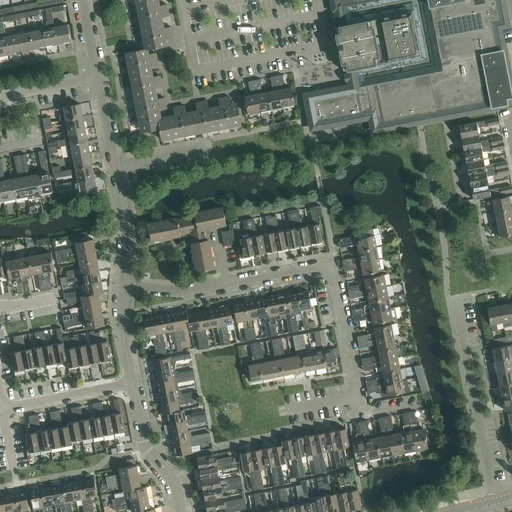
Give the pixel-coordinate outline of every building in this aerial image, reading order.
[(360,0),(334,0),(336,8),(340,7),(361,3),(360,0)] [(459,0),(430,6),(432,15),(501,2),(500,0),(459,0)] [(156,1),(136,5),(138,16),(141,27),(160,24),(159,18),(169,16),(168,10),(167,5),(157,7),(156,1)] [(501,2),(432,15),(436,37),(446,35),(498,26),(505,24),(501,2)] [(45,25),(42,26),(43,30),(46,45),(53,44),(53,46),(58,45),(55,27),(52,13),(51,8),(46,9),(48,20),(45,25)] [(343,25),(340,26),(348,69),(351,68),(420,55),(412,12),(343,25)] [(2,17),(0,17),(0,57),(10,55),(6,37),(3,22),(2,17)] [(160,24),(141,27),(143,39),(145,49),(145,50),(155,48),(165,46),(163,40),(174,38),(173,33),(172,27),(161,29),(160,24)] [(67,25),(55,27),(58,45),(63,44),(63,42),(70,41),(67,25)] [(446,35),(436,37),(442,66),(452,64),(451,62),(453,60),(502,51),(498,26),(446,35)] [(43,30),(30,32),(34,50),(39,49),(39,47),(46,45),(43,30)] [(30,32),(18,34),(21,50),(28,49),(29,51),(34,50),(30,32)] [(18,34),(6,37),(10,55),(15,54),(14,52),(21,50),(18,34)] [(145,49),(125,53),(127,65),(130,76),(150,72),(148,66),(158,64),(157,59),(156,53),(146,55),(145,50),(145,49)] [(367,85),(355,87),(361,117),(372,115),(375,129),(427,118),(506,103),(505,97),(511,96),(502,51),(453,60),(451,62),(452,64),(442,66),(443,70),(403,78),(375,83),(367,85)] [(150,72),(130,76),(132,87),(134,98),(154,94),(153,89),(163,87),(162,81),(161,76),(151,78),(150,72)] [(283,75),(277,76),(283,107),(295,105),(291,87),(285,88),(284,82),(285,82),(283,75)] [(275,91),(269,92),(272,109),(283,107),(277,76),(271,77),(272,84),(273,84),(275,91)] [(261,79),(255,81),(261,111),(272,109),(269,92),(263,93),(262,86),(261,79)] [(252,95),(246,96),(249,114),(261,111),(255,81),(249,82),(250,88),(252,95)] [(351,88),(344,89),(350,119),(361,117),(355,87),(351,88)] [(331,92),(308,96),(314,126),(338,122),(350,119),(344,89),(331,92)] [(154,94),(134,98),(136,109),(138,120),(141,132),(159,128),(161,128),(159,121),(158,116),(157,111),(166,109),(167,109),(166,103),(165,98),(155,100),(154,94)] [(221,109),(215,110),(219,129),(230,127),(242,125),(238,106),(232,107),(230,97),(224,98),(219,99),(221,109)] [(199,113),(193,114),(196,134),(208,132),(219,129),(215,110),(209,111),(207,101),(202,102),(197,103),(199,113)] [(65,114),(59,115),(60,121),(66,120),(83,116),(80,104),(64,107),(65,114)] [(176,118),(159,121),(161,128),(159,128),(162,141),(163,140),(185,136),(196,134),(193,114),(187,116),(185,105),(179,106),(174,107),(175,111),(176,118)] [(83,116),(66,120),(68,132),(85,128),(83,116)] [(499,118),(459,126),(462,138),(479,135),(477,128),(484,126),(485,127),(500,124),(499,118)] [(55,141),(47,143),(48,148),(56,147),(63,145),(71,144),(88,141),(85,128),(68,132),(64,133),(65,138),(64,140),(62,140),(55,141)] [(479,135),(462,138),(464,150),(504,143),(502,137),(487,140),(480,142),(479,135)] [(88,141),(71,144),(73,156),(90,153),(88,141)] [(504,143),(464,150),(467,162),(483,159),(482,152),(489,151),(489,152),(505,148),(504,143)] [(43,173),(36,175),(40,193),(52,191),(45,151),(38,152),(41,166),(42,166),(43,173)] [(90,153),(73,156),(76,168),(92,165),(90,153)] [(26,154),(20,155),(28,196),(40,193),(36,175),(29,176),(28,169),(29,169),(26,154)] [(19,178),(12,179),(16,198),(28,196),(20,155),(14,156),(17,171),(18,171),(19,178)] [(2,159),(0,159),(0,182),(4,200),(16,198),(12,179),(5,181),(4,174),(2,159)] [(483,159),(467,162),(469,175),(508,167),(507,161),(492,164),(492,165),(485,166),(483,159)] [(61,171),(53,173),(54,178),(63,177),(73,175),(74,176),(75,182),(78,181),(94,178),(95,178),(92,165),(76,168),(61,171)] [(508,167),(469,175),(471,187),(488,184),(487,177),(494,175),(494,176),(509,173),(508,167)] [(78,181),(75,182),(78,195),(97,191),(95,178),(94,178),(78,181)] [(488,184),(471,187),(474,199),(511,191),(511,186),(497,189),(489,190),(488,184)] [(494,207),(491,207),(492,212),(511,209),(509,196),(493,200),(494,207)] [(314,225),(308,226),(311,243),(323,241),(319,224),(318,217),(323,216),(321,206),(310,208),(314,225)] [(177,218),(148,223),(152,241),(161,239),(161,241),(169,239),(168,238),(180,236),(180,237),(189,235),(190,244),(191,244),(193,255),(192,255),(194,263),(195,263),(197,271),(214,268),(210,243),(209,240),(208,240),(206,229),(210,228),(210,229),(218,228),(218,226),(226,225),(223,207),(194,213),(195,216),(177,220),(177,218)] [(511,208),(511,209),(492,212),(493,218),(496,217),(498,224),(511,221),(511,208)] [(299,210),(293,211),(300,246),(311,243),(308,226),(307,224),(305,225),(303,223),(302,220),(301,219),(300,219),(299,210)] [(291,229),(285,230),(289,248),(300,246),(293,211),(288,212),(288,214),(290,222),(291,229)] [(269,233),(263,235),(266,252),(277,250),(271,217),(271,215),(266,216),(265,216),(266,218),(267,226),(269,233)] [(272,217),(271,217),(277,250),(289,248),(285,230),(279,231),(278,224),(277,216),(272,217)] [(254,219),(248,220),(255,254),(266,252),(263,235),(257,236),(256,229),(254,219)] [(240,239),(236,240),(236,244),(237,248),(240,250),(241,258),(242,259),(251,257),(251,256),(251,255),(255,254),(248,220),(243,221),(245,231),(245,233),(239,234),(240,239)] [(499,231),(496,231),(497,237),(511,233),(511,221),(498,224),(499,231)] [(341,242),(339,242),(339,243),(340,248),(351,246),(357,245),(359,251),(376,247),(374,235),(373,229),(357,232),(358,236),(340,239),(341,242)] [(234,230),(222,232),(223,240),(225,246),(235,244),(236,244),(236,240),(234,230)] [(62,250),(55,251),(56,257),(95,250),(93,239),(76,242),(77,248),(70,249),(70,248),(62,250)] [(353,258),(342,260),(343,266),(379,259),(376,247),(359,251),(360,257),(353,259),(353,258)] [(95,250),(56,257),(58,263),(64,262),(72,260),(72,259),(79,258),(80,264),(97,260),(95,250)] [(51,253),(40,255),(47,290),(53,289),(50,277),(49,277),(48,271),(55,270),(51,253)] [(40,255),(29,257),(32,274),(38,273),(39,279),(38,279),(41,291),(47,290),(40,255)] [(17,257),(6,259),(6,261),(9,278),(16,277),(17,283),(16,283),(18,296),(24,294),(17,259),(17,257)] [(17,259),(24,294),(30,293),(28,281),(27,281),(26,275),(32,274),(29,257),(17,259)] [(379,259),(343,266),(345,272),(355,270),(357,269),(357,268),(362,267),(363,275),(364,274),(381,271),(379,259)] [(74,270),(66,271),(67,277),(99,271),(97,260),(80,264),(81,269),(74,270)] [(99,271),(67,277),(68,283),(76,281),(76,280),(83,279),(84,285),(101,281),(99,271)] [(359,285),(348,287),(349,293),(384,286),(382,275),(365,278),(365,282),(360,283),(359,285)] [(70,292),(64,293),(65,299),(66,299),(71,298),(98,293),(103,292),(101,281),(84,285),(85,290),(78,292),(78,291),(70,292)] [(384,286),(349,293),(350,299),(362,297),(368,296),(369,301),(386,298),(384,286)] [(309,291),(298,293),(301,309),(302,313),(305,329),(310,328),(316,327),(315,321),(309,322),(307,311),(312,310),(312,307),(309,291)] [(71,298),(66,299),(68,305),(76,303),(75,303),(82,301),(83,307),(100,304),(98,293),(71,298)] [(298,293),(287,295),(293,325),(294,331),(299,330),(298,324),(296,314),(302,313),(301,309),(298,293)] [(277,297),(276,297),(280,314),(280,317),(282,317),(285,318),(286,318),(288,326),(289,332),(294,331),(293,325),(287,295),(283,296),(283,295),(282,294),(278,295),(277,296),(277,297)] [(269,299),(266,300),(272,329),(273,336),(278,335),(277,328),(275,318),(280,317),(280,314),(276,297),(276,298),(276,297),(275,296),(270,297),(269,298),(269,299)] [(363,308),(352,310),(353,316),(388,309),(386,298),(369,301),(370,304),(364,305),(364,306),(363,308)] [(266,300),(255,302),(258,318),(264,317),(267,330),(272,329),(266,300)] [(507,305),(500,306),(503,322),(504,327),(511,326),(511,321),(511,320),(511,302),(511,300),(506,301),(507,305)] [(255,302),(245,304),(252,340),(257,339),(253,319),(258,318),(255,302)] [(77,313),(63,316),(64,322),(102,314),(100,304),(83,307),(84,312),(79,313),(78,314),(77,313)] [(234,306),(237,322),(243,321),(247,341),(252,340),(245,304),(234,306)] [(488,305),(487,305),(491,324),(492,330),(498,329),(496,323),(503,322),(500,306),(493,307),(493,304),(488,305)] [(222,308),(219,309),(226,345),(231,344),(230,339),(228,331),(234,330),(233,323),(230,306),(229,305),(222,306),(222,307),(222,308)] [(388,309),(353,316),(354,322),(367,319),(368,320),(373,320),(374,324),(391,320),(395,320),(397,317),(395,308),(388,309)] [(219,309),(208,311),(211,327),(217,326),(220,338),(221,346),(226,345),(219,309)] [(187,311),(176,313),(181,341),(186,340),(185,336),(184,328),(189,327),(187,315),(187,311)] [(208,311),(198,313),(205,349),(209,348),(208,339),(206,328),(211,327),(208,311)] [(176,313),(165,315),(168,331),(169,335),(175,336),(176,338),(176,342),(178,352),(183,351),(181,341),(176,313)] [(187,315),(189,327),(190,331),(196,330),(199,345),(200,350),(205,349),(198,313),(187,315)] [(102,314),(64,322),(64,324),(65,327),(80,325),(79,324),(86,323),(87,328),(105,325),(102,314)] [(165,315),(154,317),(160,348),(161,348),(162,354),(167,354),(165,347),(162,332),(168,331),(165,315)] [(154,317),(143,319),(147,335),(145,336),(146,340),(153,339),(157,356),(162,354),(161,348),(160,348),(154,317)] [(369,334),(357,337),(358,343),(394,336),(391,324),(374,327),(376,334),(369,335),(369,334)] [(59,343),(53,344),(57,364),(67,362),(65,349),(63,337),(61,327),(56,328),(59,343)] [(324,330),(319,331),(326,367),(331,366),(331,368),(336,367),(336,365),(337,365),(337,363),(338,363),(337,358),(336,358),(335,355),(334,349),(328,350),(324,330)] [(44,331),(39,332),(46,366),(57,364),(53,344),(47,345),(45,336),(44,331)] [(92,344),(86,345),(90,365),(101,363),(95,333),(94,331),(89,332),(90,334),(92,344)] [(316,347),(312,348),(316,369),(326,367),(319,331),(314,332),(317,346),(316,347)] [(37,347),(32,348),(36,368),(46,366),(39,332),(35,332),(36,338),(37,347)] [(100,332),(95,333),(101,363),(111,361),(108,341),(102,342),(100,332)] [(78,334),(73,335),(74,337),(79,367),(90,365),(86,345),(80,346),(79,336),(78,334)] [(303,334),(298,335),(305,371),(316,369),(312,348),(308,349),(306,348),(303,334)] [(23,335),(18,336),(25,370),(36,368),(32,348),(26,350),(23,335)] [(297,356),(291,357),(294,373),(295,373),(296,375),(301,374),(301,372),(305,371),(298,335),(293,336),(294,341),(297,356)] [(16,351),(10,353),(14,372),(25,370),(18,336),(13,337),(16,351)] [(394,336),(358,343),(360,348),(371,346),(373,346),(374,346),(376,346),(377,351),(379,350),(396,347),(394,336)] [(65,349),(67,362),(68,369),(79,367),(74,337),(69,338),(71,348),(65,349)] [(277,339),(284,375),(294,373),(291,357),(286,358),(283,343),(282,338),(277,339)] [(276,360),(270,361),(273,377),(284,375),(277,339),(272,340),(276,360)] [(261,342),(256,343),(263,380),(273,377),(270,361),(265,362),(262,347),(261,342)] [(249,374),(248,376),(249,379),(250,380),(251,380),(252,382),(263,380),(256,343),(251,344),(252,351),(254,364),(249,365),(250,374),(249,374)] [(511,345),(510,346),(493,349),(495,361),(511,358),(511,345)] [(373,357),(362,359),(363,365),(398,358),(396,347),(379,350),(380,356),(373,357)] [(184,354),(153,360),(155,371),(175,367),(176,361),(185,360),(192,358),(191,353),(184,354)] [(398,358),(363,365),(364,371),(376,368),(375,368),(382,367),(383,372),(400,369),(398,358)] [(511,358),(495,361),(498,373),(511,370),(511,358)] [(154,372),(153,373),(154,378),(155,378),(156,378),(157,382),(188,376),(195,375),(194,370),(187,371),(179,373),(176,371),(175,367),(155,371),(155,372),(154,372)] [(377,379),(366,381),(367,387),(402,380),(400,369),(383,372),(384,377),(378,378),(377,379)] [(511,370),(498,373),(500,386),(511,383),(511,370)] [(188,376),(157,382),(159,392),(179,389),(179,388),(178,383),(185,382),(196,380),(195,375),(188,376)] [(402,380),(367,387),(368,393),(379,391),(379,392),(381,393),(382,393),(383,396),(388,395),(405,392),(410,391),(407,379),(402,380)] [(511,383),(500,386),(502,398),(511,396),(511,383)] [(179,389),(159,392),(161,403),(192,397),(192,396),(199,395),(198,391),(191,392),(182,394),(179,389)] [(511,396),(502,398),(505,410),(511,408),(511,396)] [(192,397),(161,403),(163,414),(167,413),(180,411),(180,410),(179,405),(193,402),(192,397)] [(116,414),(110,415),(114,434),(125,432),(119,399),(114,400),(116,414)] [(102,402),(97,403),(104,436),(114,434),(110,415),(107,415),(106,409),(105,408),(103,409),(102,402)] [(95,418),(89,419),(93,438),(104,436),(97,403),(92,404),(95,418)] [(81,406),(76,407),(83,440),(93,438),(89,419),(84,420),(81,406)] [(74,422),(68,423),(68,426),(69,426),(72,442),(83,440),(76,407),(71,408),(74,422)] [(180,411),(167,413),(169,424),(194,419),(207,416),(206,413),(206,412),(185,416),(184,410),(184,409),(180,410),(180,411)] [(55,411),(62,447),(73,445),(72,442),(69,426),(68,426),(63,427),(61,415),(60,410),(55,411)] [(53,429),(47,430),(51,449),(62,447),(55,411),(50,412),(53,429)] [(415,411),(409,413),(415,448),(428,446),(424,429),(421,429),(419,422),(419,421),(416,417),(415,411)] [(405,432),(400,433),(404,450),(415,448),(409,413),(403,414),(405,424),(403,426),(405,432)] [(39,414),(34,415),(41,452),(51,449),(47,430),(44,431),(43,422),(40,423),(39,414)] [(30,433),(26,434),(29,451),(30,454),(41,452),(34,415),(29,416),(30,423),(29,423),(29,427),(30,433)] [(194,419),(169,424),(171,432),(171,434),(180,432),(188,431),(187,425),(201,422),(208,421),(207,416),(194,419)] [(391,416),(385,417),(392,453),(404,450),(400,433),(394,435),(392,428),(393,428),(391,416)] [(383,437),(377,438),(380,455),(392,453),(385,417),(379,418),(381,430),(382,430),(383,437)] [(367,421),(361,422),(368,457),(380,455),(377,438),(370,439),(369,434),(370,434),(367,421)] [(358,442),(353,442),(356,459),(357,459),(368,457),(361,422),(356,423),(358,434),(356,436),(358,442)] [(346,428),(335,431),(342,464),(343,469),(343,468),(348,467),(347,463),(345,454),(344,449),(350,448),(349,446),(346,428)] [(180,432),(171,434),(173,445),(211,438),(211,437),(210,433),(210,432),(192,436),(191,432),(191,430),(190,430),(188,431),(180,432)] [(335,431),(325,433),(328,450),(333,449),(335,456),(336,465),(337,470),(343,469),(342,464),(335,431)] [(325,433),(314,435),(320,468),(322,473),(327,472),(326,466),(324,458),(323,451),(328,450),(325,433)] [(314,435),(303,437),(307,455),(312,453),(314,461),(313,461),(316,474),(321,473),(322,473),(320,468),(314,435)] [(303,437),(293,439),(300,477),(306,476),(303,463),(301,456),(307,455),(303,437)] [(211,438),(173,445),(176,456),(187,454),(192,453),(191,446),(201,444),(212,442),(211,438)] [(282,441),(283,445),(286,459),(291,458),(292,465),(295,478),(300,477),(293,439),(282,441)] [(283,445),(272,447),(279,480),(280,485),(286,484),(285,479),(284,479),(283,471),(282,471),(281,464),(287,463),(286,459),(283,445)] [(262,449),(265,467),(271,466),(272,473),(273,481),(274,486),(275,486),(280,485),(279,480),(272,447),(262,449)] [(262,449),(251,451),(259,489),(264,488),(263,483),(261,475),(260,468),(265,467),(262,449)] [(251,451),(240,453),(244,471),(244,473),(246,473),(251,477),(252,485),(253,490),(259,489),(251,451)] [(215,454),(197,458),(199,469),(232,462),(231,457),(223,458),(223,459),(216,460),(215,454)] [(127,460),(128,467),(136,465),(134,459),(127,460)] [(232,462),(199,469),(202,479),(219,476),(218,470),(225,469),(233,468),(233,467),(239,466),(239,465),(238,460),(232,462)] [(116,475),(106,477),(107,483),(139,477),(137,465),(136,465),(128,467),(126,467),(119,468),(121,475),(116,476),(116,475)] [(342,493),(336,494),(340,511),(351,509),(344,476),(343,473),(339,474),(339,477),(340,486),(342,493)] [(350,475),(344,476),(351,509),(361,507),(358,489),(352,490),(351,483),(350,475)] [(219,476),(202,479),(204,490),(242,482),(241,477),(235,478),(227,480),(220,481),(219,476)] [(328,476),(322,477),(329,511),(336,511),(340,511),(336,494),(336,491),(333,491),(330,488),(328,476)] [(139,477),(107,483),(108,489),(118,487),(118,486),(123,485),(124,491),(129,490),(141,488),(141,487),(139,477)] [(321,497),(315,498),(318,511),(329,511),(322,477),(317,478),(319,490),(321,497)] [(94,479),(83,481),(89,511),(94,511),(92,497),(98,496),(94,479)] [(306,480),(301,481),(302,485),(306,511),(318,511),(315,498),(315,497),(310,498),(309,496),(306,480)] [(89,511),(83,481),(73,484),(76,500),(82,499),(84,511),(89,511)] [(242,482),(204,490),(206,500),(223,497),(222,492),(229,490),(238,489),(243,488),(242,482)] [(73,484),(62,486),(67,511),(72,511),(70,501),(76,500),(73,484)] [(299,499),(294,503),(295,506),(296,511),(306,511),(302,485),(296,486),(297,489),(299,498),(299,499)] [(67,511),(62,486),(51,488),(55,504),(56,508),(61,507),(62,511),(67,511)] [(115,499),(112,499),(113,505),(148,498),(146,486),(141,487),(141,488),(129,490),(124,491),(125,496),(115,498),(115,499)] [(51,488),(41,490),(45,511),(50,511),(49,505),(55,504),(51,488)] [(286,488),(281,489),(285,511),(296,511),(295,506),(289,507),(288,500),(286,488)] [(279,509),(274,510),(274,511),(285,511),(281,489),(275,490),(276,494),(277,502),(278,502),(279,509)] [(45,511),(41,490),(30,492),(33,508),(34,510),(39,509),(40,510),(40,511),(45,511)] [(26,492),(15,495),(18,511),(30,511),(29,509),(26,492)] [(265,492),(259,493),(262,511),(274,511),(274,510),(273,506),(268,507),(267,504),(265,492)] [(257,511),(262,511),(259,493),(254,494),(254,498),(256,506),(257,511)] [(18,511),(15,495),(5,497),(7,511),(11,511),(13,511),(18,511)] [(223,497),(206,500),(208,511),(246,504),(245,498),(240,499),(231,501),(224,502),(223,497)] [(148,498),(113,505),(114,510),(117,509),(117,510),(127,508),(129,508),(133,510),(133,511),(137,511),(138,511),(150,509),(148,498)]
